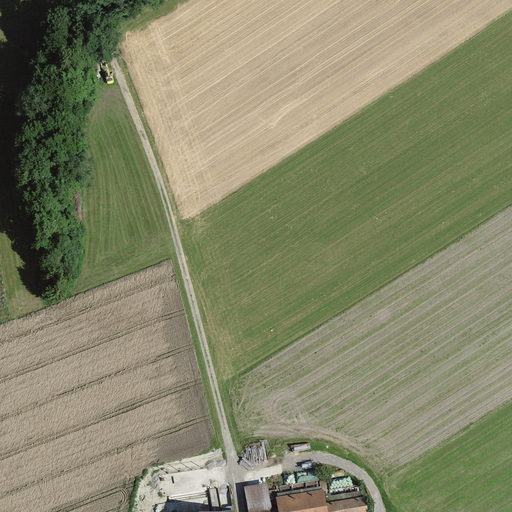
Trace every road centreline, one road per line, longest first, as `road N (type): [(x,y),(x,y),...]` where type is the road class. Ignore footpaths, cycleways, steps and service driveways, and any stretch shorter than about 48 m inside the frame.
road 1 (track): [(235,470),(169,202),(117,61),(78,0)]
road 2 (track): [(380,511),(370,481),(352,466),(315,461),(235,470)]
